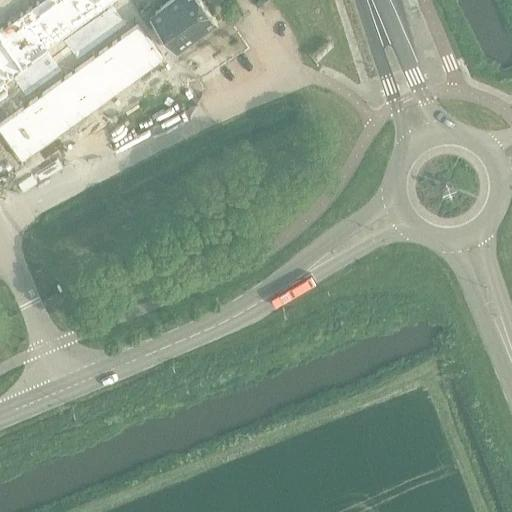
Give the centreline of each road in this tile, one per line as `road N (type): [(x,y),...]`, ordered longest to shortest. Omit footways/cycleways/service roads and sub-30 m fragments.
road 1 (unclassified): [(0,228),(293,75)]
road 2 (secondary): [(69,388),(210,330),(316,267)]
road 3 (unclassified): [(0,230),(69,388)]
road 4 (secondary): [(380,26),(411,145)]
road 5 (secondary): [(439,133),(380,26)]
